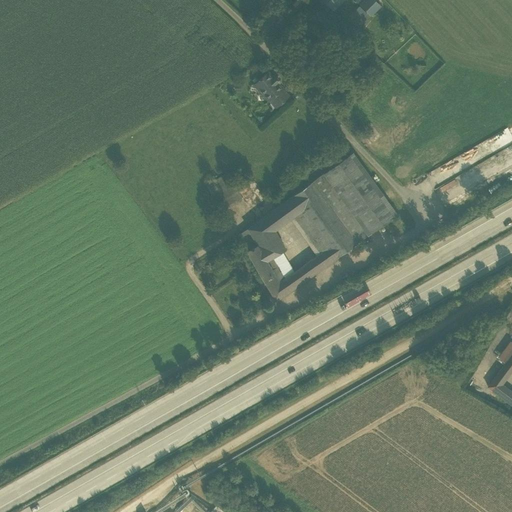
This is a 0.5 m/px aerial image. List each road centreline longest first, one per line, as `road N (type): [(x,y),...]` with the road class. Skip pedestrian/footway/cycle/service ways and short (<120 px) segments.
road 1 (motorway): [(511,216),(0,506)]
road 2 (motorway): [(31,511),(511,242)]
road 3 (track): [(426,218),(418,231),(0,464)]
road 4 (unclassified): [(215,0),(426,218)]
